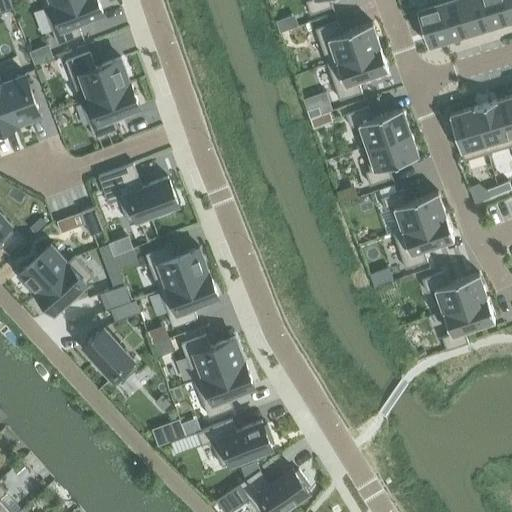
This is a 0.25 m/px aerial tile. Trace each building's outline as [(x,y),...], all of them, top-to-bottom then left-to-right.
[(10,0),(0,0),(0,11),(0,12),(13,7),(10,0)] [(98,0),(57,0),(44,5),(58,42),(81,33),(77,21),(102,11),(98,0)] [(305,0),(310,12),(332,5),(330,0),(305,0)] [(437,0),(414,0),(416,7),(428,44),(449,37),(437,0)] [(460,0),(437,0),(449,37),(470,31),(460,0)] [(483,0),(460,0),(470,31),(491,25),(483,0)] [(505,0),(483,0),(491,25),(511,18),(505,0)] [(337,17),(314,25),(327,62),(380,44),(372,21),(341,31),(337,17)] [(380,44),(327,62),(335,85),(339,98),(362,90),(358,78),(388,68),(380,44)] [(89,50),(65,59),(80,99),(130,80),(130,79),(129,79),(120,56),(95,65),(89,50)] [(42,66),(37,68),(42,81),(47,79),(42,66)] [(0,77),(0,81),(16,122),(17,122),(16,121),(40,112),(25,72),(1,81),(0,77)] [(130,80),(80,99),(94,135),(118,126),(114,115),(140,105),(130,80)] [(0,81),(0,128),(16,122),(0,81)] [(326,89),(303,97),(310,116),(333,108),(326,89)] [(511,93),(496,98),(510,144),(511,143),(511,93)] [(496,98),(473,105),(487,151),(510,144),(496,98)] [(368,104),(345,112),(350,125),(354,124),(362,145),(410,129),(402,106),(372,116),(368,104)] [(473,105),(449,112),(463,159),(487,151),(473,105)] [(410,129),(362,145),(370,168),(365,170),(370,183),(392,176),(388,163),(418,153),(410,129)] [(133,161),(98,174),(108,199),(118,195),(128,221),(178,202),(168,175),(142,184),(133,161)] [(509,179),(497,184),(500,191),(511,187),(509,179)] [(497,184),(486,188),(489,196),(500,191),(497,184)] [(403,188),(381,195),(385,209),(394,206),(402,227),(402,228),(446,213),(438,189),(407,200),(403,188)] [(94,204),(81,209),(90,233),(103,228),(94,204)] [(0,243),(13,231),(7,224),(10,221),(0,209),(0,243)] [(393,230),(405,267),(428,259),(423,247),(454,236),(446,213),(402,228),(402,227),(393,230)] [(41,216),(29,226),(35,232),(46,222),(41,216)] [(21,273),(18,276),(31,290),(34,287),(36,289),(36,290),(76,254),(75,254),(68,260),(51,241),(19,270),(21,273)] [(169,242),(145,252),(159,288),(209,269),(208,268),(199,245),(174,254),(169,242)] [(76,254),(36,290),(54,310),(94,274),(76,254)] [(209,269),(159,288),(173,325),(197,316),(193,304),(218,294),(209,269)] [(444,269),(421,277),(426,291),(435,288),(443,310),(487,294),(478,271),(448,281),(444,269)] [(124,282),(100,291),(106,308),(110,307),(131,299),(124,282)] [(450,332),(442,335),(446,348),(468,341),(464,329),(495,318),(490,304),(487,294),(443,310),(445,315),(450,332)] [(131,299),(110,307),(115,319),(140,310),(135,297),(131,299)] [(164,323),(147,329),(152,343),(169,336),(164,323)] [(104,324),(82,344),(102,365),(99,368),(107,376),(110,373),(112,376),(116,373),(117,375),(122,380),(134,369),(137,367),(130,360),(134,357),(104,324)] [(205,332),(181,342),(185,352),(195,378),(244,358),(235,335),(210,344),(209,343),(205,332)] [(244,358),(195,378),(209,414),(233,405),(228,394),(241,389),(254,384),(253,381),(245,359),(244,359),(244,358)] [(163,394),(156,400),(164,410),(171,404),(163,394)] [(232,416),(196,429),(201,442),(212,438),(222,464),(226,462),(272,445),(270,441),(274,439),(267,421),(263,423),(262,418),(252,422),(236,428),(232,416)] [(257,459),(241,464),(245,477),(260,467),(257,459)] [(22,461),(14,469),(20,475),(28,468),(22,461)] [(238,482),(216,498),(225,511),(227,511),(249,497),(259,511),(275,511),(296,498),(299,501),(308,495),(305,491),(308,489),(306,485),(310,482),(298,467),(295,469),(292,465),(270,481),(260,467),(245,477),(238,482)] [(0,511),(13,511),(0,497),(0,496),(5,492),(0,487),(0,511)]
